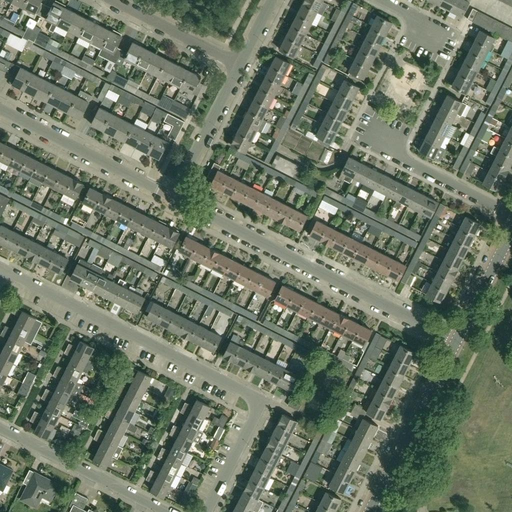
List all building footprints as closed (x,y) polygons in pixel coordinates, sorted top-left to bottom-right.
[(41,0),(27,0),(23,8),(35,14),(41,0)] [(316,12),(322,1),(319,0),(304,0),(302,5),(316,12)] [(346,0),(341,11),(345,13),(351,2),(347,0),(346,0)] [(450,11),(455,0),(441,0),(439,5),(450,11)] [(465,0),(455,0),(450,11),(462,17),(469,2),(465,0)] [(53,32),(57,25),(65,8),(60,6),(61,5),(60,3),(56,1),(55,2),(55,3),(54,2),(45,19),(53,23),(49,30),(53,32)] [(352,17),(358,5),(354,3),(348,14),(352,17)] [(311,23),(316,12),(302,5),(296,16),(311,23)] [(68,31),(77,14),(65,8),(57,25),(68,31)] [(472,22),(478,12),(472,9),(467,20),(472,22)] [(341,11),(335,22),(340,24),(345,13),(341,11)] [(477,25),(483,14),(478,12),(472,22),(477,25)] [(79,36),(88,20),(77,14),(68,31),(79,36)] [(352,17),(348,14),(342,25),(347,28),(350,21),(358,25),(360,21),(352,17)] [(483,28),(488,17),(483,14),(477,25),(483,28)] [(305,34),(311,23),(296,16),(291,27),(305,34)] [(386,35),(392,23),(377,16),(371,27),(386,35)] [(0,25),(12,31),(14,26),(15,22),(4,17),(0,25)] [(488,30),(493,20),(488,17),(483,28),(488,30)] [(91,42),(99,25),(88,20),(79,36),(91,42)] [(493,33),(499,22),(493,20),(488,30),(493,33)] [(335,22),(330,33),(334,35),(340,24),(335,22)] [(498,36),(504,25),(499,22),(493,33),(498,36)] [(102,48),(110,31),(99,25),(91,42),(102,48)] [(337,37),(341,39),(347,28),(342,25),(337,37)] [(504,38),(509,28),(504,25),(498,36),(504,38)] [(28,40),(29,39),(33,30),(28,27),(25,32),(14,26),(12,31),(23,36),(22,38),(28,40)] [(300,45),(305,34),(291,27),(285,38),(300,45)] [(380,46),(386,35),(371,27),(366,38),(380,46)] [(0,34),(8,38),(10,33),(0,28),(0,34)] [(33,30),(29,39),(34,41),(33,43),(45,49),(48,44),(36,38),(39,33),(33,30)] [(122,50),(116,48),(122,37),(121,36),(121,34),(116,32),(115,33),(110,31),(102,48),(98,55),(115,64),(122,50)] [(489,49),(494,38),(480,31),(474,42),(489,49)] [(10,33),(8,38),(25,47),(27,42),(10,33)] [(330,33),(324,44),(328,46),(334,35),(330,33)] [(337,37),(331,48),(335,50),(341,39),(337,37)] [(294,57),(300,45),(285,38),(279,49),(294,57)] [(374,57),(380,46),(366,38),(360,49),(374,57)] [(135,65),(144,48),(133,42),(124,59),(135,65)] [(483,60),(489,49),(474,42),(469,53),(483,60)] [(45,49),(56,54),(59,49),(48,44),(45,49)] [(324,44),(318,55),(323,57),(328,46),(324,44)] [(42,55),(44,51),(33,45),(30,49),(42,55)] [(147,71),(155,54),(144,48),(135,65),(147,71)] [(335,51),(335,50),(331,48),(323,63),(331,66),(338,52),(335,51)] [(56,54),(67,60),(70,55),(59,49),(56,54)] [(369,68),(374,57),(360,49),(354,61),(369,68)] [(53,61),(55,56),(44,51),(42,55),(53,61)] [(478,71),(483,60),(469,53),(463,64),(478,71)] [(158,76),(166,60),(155,54),(147,71),(158,76)] [(67,60),(79,65),(81,61),(70,55),(67,60)] [(317,68),(323,57),(318,55),(313,66),(317,68)] [(53,61),(64,66),(66,62),(55,56),(53,61)] [(285,74),(290,63),(276,56),(270,67),(285,74)] [(6,70),(10,62),(0,57),(0,78),(2,79),(6,70)] [(507,59),(501,71),(506,73),(511,62),(507,59)] [(169,82),(178,65),(166,60),(158,76),(169,82)] [(79,65),(90,71),(92,66),(81,61),(79,65)] [(363,79),(369,68),(354,61),(349,71),(363,79)] [(10,62),(6,70),(11,73),(15,65),(10,62)] [(64,66),(75,72),(78,68),(66,62),(64,66)] [(472,82),(478,71),(463,64),(458,74),(472,82)] [(180,88),(189,71),(178,65),(169,82),(180,88)] [(322,65),(321,68),(315,79),(319,81),(326,67),(322,65)] [(104,72),(92,66),(90,71),(102,77),(104,72)] [(279,86),(285,74),(270,67),(265,78),(279,86)] [(23,90),(32,73),(21,68),(12,84),(23,90)] [(75,72),(87,78),(89,73),(78,68),(75,72)] [(192,94),(200,77),(189,71),(180,88),(192,94)] [(501,71),(496,83),(500,85),(506,73),(501,71)] [(35,96),(43,79),(32,73),(23,90),(35,96)] [(89,73),(87,78),(98,84),(100,79),(89,73)] [(304,84),(308,86),(314,75),(309,73),(304,84)] [(466,94),(472,82),(458,74),(452,86),(466,94)] [(507,89),(511,79),(511,77),(508,76),(503,86),(507,89)] [(112,82),(124,88),(126,83),(115,78),(112,82)] [(274,97),(279,86),(265,78),(259,89),(274,97)] [(46,102),(55,85),(43,79),(35,96),(46,102)] [(319,81),(315,79),(309,90),(314,92),(319,81)] [(353,99),(359,87),(344,80),(338,92),(353,99)] [(106,82),(97,99),(102,102),(109,89),(111,85),(106,82)] [(126,83),(124,88),(135,93),(137,89),(126,83)] [(318,89),(329,94),(331,88),(321,83),(318,89)] [(494,97),(500,85),(496,83),(491,93),(490,95),(494,97)] [(308,86),(304,84),(298,95),(302,97),(308,86)] [(57,107),(66,90),(55,85),(46,102),(57,107)] [(109,89),(120,95),(122,90),(111,85),(109,89)] [(495,101),(500,103),(507,89),(503,86),(495,101)] [(146,99),(148,95),(137,89),(135,93),(146,99)] [(274,97),(259,89),(253,100),(268,108),(274,97)] [(69,113),(77,96),(66,90),(57,107),(69,113)] [(120,95),(131,101),(134,96),(122,90),(120,95)] [(304,101),(308,103),(314,92),(309,90),(304,101)] [(347,110),(353,99),(338,92),(333,103),(347,110)] [(157,105),(160,100),(148,95),(146,99),(157,105)] [(302,97),(298,95),(292,106),(297,108),(302,97)] [(460,116),(466,104),(447,95),(441,106),(456,114),(460,116)] [(490,105),(494,97),(490,95),(483,106),(488,109),(490,105)] [(80,119),(89,102),(77,96),(69,113),(80,119)] [(131,101),(143,106),(145,102),(134,96),(131,101)] [(169,111),(171,106),(160,100),(157,105),(169,111)] [(262,119),(268,108),(253,100),(248,111),(262,119)] [(298,112),(303,115),(308,103),(304,101),(298,112)] [(495,101),(488,116),(492,118),(500,103),(495,101)] [(151,117),(156,108),(145,102),(143,106),(140,111),(151,117)] [(342,121),(347,110),(333,103),(327,114),(342,121)] [(171,106),(169,111),(180,117),(183,112),(171,106)] [(291,119),(297,108),(292,106),(290,112),(287,117),(291,119)] [(450,125),(456,114),(441,106),(436,117),(450,125)] [(102,130),(111,113),(99,107),(91,124),(102,130)] [(165,118),(167,113),(156,108),(151,117),(152,116),(162,122),(165,118)] [(267,121),(262,119),(248,111),(242,123),(257,130),(261,132),(267,121)] [(303,115),(298,112),(292,124),(297,126),(303,115)] [(481,112),(475,123),(479,125),(485,114),(481,112)] [(113,136),(122,119),(111,113),(102,130),(113,136)] [(175,140),(184,122),(167,113),(165,118),(164,120),(173,125),(168,136),(175,140)] [(336,132),(342,121),(327,114),(322,125),(336,132)] [(286,131),(291,119),(287,117),(284,116),(283,116),(287,118),(281,128),(286,131)] [(487,129),(492,118),(488,116),(482,127),(487,129)] [(445,136),(450,125),(436,117),(430,128),(445,136)] [(125,142),(133,125),(122,119),(113,136),(125,142)] [(251,141),(257,130),(242,123),(236,134),(251,141)] [(475,123),(469,134),(474,136),(479,125),(475,123)] [(136,147),(144,130),(133,125),(125,142),(136,147)] [(330,143),(336,132),(322,125),(316,136),(330,143)] [(477,138),(481,140),(487,129),(482,127),(477,138)] [(280,142),(286,131),(281,128),(281,129),(275,140),(280,142)] [(439,147),(445,136),(430,128),(425,139),(439,147)] [(147,153),(156,136),(144,130),(136,147),(147,153)] [(461,145),(464,146),(464,145),(468,147),(474,136),(469,134),(469,135),(466,133),(461,145)] [(245,153),(251,141),(236,134),(231,145),(245,153)] [(159,159),(167,142),(156,136),(147,153),(159,159)] [(477,138),(471,149),(475,151),(481,140),(477,138)] [(433,158),(439,147),(425,139),(424,140),(423,139),(421,140),(419,144),(420,146),(421,146),(419,151),(433,158)] [(511,156),(511,142),(505,139),(499,150),(511,156)] [(270,151),(274,153),(280,142),(275,140),(270,151)] [(0,160),(9,165),(16,150),(5,144),(0,154),(0,160)] [(464,145),(464,146),(458,156),(463,158),(468,147),(464,145)] [(508,168),(511,160),(511,156),(499,150),(493,147),(490,153),(496,156),(494,161),(508,168)] [(227,152),(239,158),(241,153),(230,148),(227,152)] [(471,149),(465,160),(470,162),(475,151),(471,149)] [(20,170),(27,156),(16,150),(9,165),(20,170)] [(268,164),(274,153),(270,151),(264,162),(268,164)] [(250,163),(252,159),(241,153),(239,158),(250,163)] [(296,178),(302,167),(276,155),(271,166),(296,178)] [(31,176),(38,161),(27,156),(20,170),(31,176)] [(457,170),(463,158),(458,156),(453,168),(457,170)] [(353,178),(361,163),(349,157),(342,170),(338,179),(343,181),(346,174),(353,178)] [(261,169),(263,165),(252,159),(250,163),(261,169)] [(464,173),(470,162),(465,160),(460,171),(464,173)] [(42,182),(49,167),(38,161),(31,176),(42,182)] [(503,179),(508,168),(494,161),(488,172),(503,179)] [(221,191),(229,176),(218,171),(221,166),(214,162),(207,177),(213,180),(210,185),(211,185),(210,187),(216,190),(217,188),(221,191)] [(364,183),(372,169),(361,163),(353,178),(364,183)] [(272,175),(274,170),(263,165),(261,169),(272,175)] [(53,187),(60,173),(49,167),(42,182),(53,187)] [(307,170),(302,167),(296,178),(301,181),(307,170)] [(375,189),(383,174),(372,169),(364,183),(375,189)] [(283,180),(285,176),(274,170),(272,175),(283,180)] [(497,190),(503,179),(488,172),(483,183),(497,190)] [(64,193),(71,178),(60,173),(53,187),(64,193)] [(386,195),(394,180),(383,174),(375,189),(386,195)] [(232,196),(240,182),(229,176),(221,191),(232,196)] [(294,186),(296,182),(285,176),(283,180),(294,186)] [(75,199),(83,184),(71,178),(64,193),(75,199)] [(397,200),(405,186),(394,180),(386,195),(397,200)] [(243,202),(251,187),(240,182),(232,196),(243,202)] [(305,192),(307,187),(296,182),(294,186),(305,192)] [(0,190),(8,195),(10,190),(0,185),(0,190)] [(408,206),(416,191),(405,186),(397,200),(393,207),(398,210),(402,202),(408,206)] [(255,207),(262,193),(251,187),(243,202),(255,207)] [(307,187),(305,192),(316,197),(319,193),(307,187)] [(94,208),(101,193),(90,188),(82,202),(94,208)] [(19,200),(21,196),(10,190),(8,195),(19,200)] [(341,201),(343,197),(332,191),(330,195),(341,201)] [(419,212),(427,197),(416,191),(408,206),(419,212)] [(105,214),(112,199),(101,193),(94,208),(105,214)] [(266,213),(273,198),(262,193),(255,207),(266,213)] [(0,194),(0,200),(7,204),(9,199),(0,194)] [(30,206),(32,201),(21,196),(19,200),(30,206)] [(322,200),(334,206),(336,202),(324,196),(322,200)] [(352,207),(354,202),(343,197),(341,201),(352,207)] [(430,217),(438,202),(427,197),(419,212),(430,217)] [(277,219),(284,204),(273,198),(266,213),(277,219)] [(116,219),(123,205),(112,199),(105,214),(116,219)] [(11,205),(23,211),(25,207),(13,201),(11,205)] [(41,211),(43,207),(32,201),(30,206),(41,211)] [(334,206),(345,212),(348,208),(336,202),(334,206)] [(352,207),(363,212),(366,208),(354,202),(352,207)] [(288,224),(295,210),(284,204),(277,219),(288,224)] [(441,204),(435,215),(439,217),(445,206),(441,204)] [(127,225),(134,210),(123,205),(116,219),(127,225)] [(25,207),(23,211),(34,217),(36,212),(25,207)] [(52,217),(54,213),(43,207),(41,211),(52,217)] [(357,218),(359,214),(348,208),(345,212),(357,218)] [(363,212),(374,218),(377,214),(366,208),(363,212)] [(138,230),(145,216),(134,210),(127,225),(138,230)] [(299,230),(307,216),(295,210),(288,224),(299,230)] [(45,222),(47,218),(36,212),(34,217),(45,222)] [(54,213),(52,217),(63,223),(66,218),(54,213)] [(369,224),(371,220),(359,214),(357,218),(369,224)] [(374,218),(385,224),(388,219),(387,219),(377,214),(374,218)] [(434,229),(439,217),(435,215),(429,226),(434,229)] [(149,236),(157,221),(145,216),(138,230),(149,236)] [(474,236),(480,224),(465,217),(460,228),(474,236)] [(56,228),(58,224),(47,218),(45,222),(56,228)] [(385,224),(396,229),(399,225),(388,219),(385,224)] [(380,230),(382,225),(371,220),(369,224),(380,230)] [(162,222),(161,224),(157,221),(149,236),(160,242),(168,227),(167,227),(168,225),(162,222)] [(320,241),(328,226),(316,221),(309,235),(320,241)] [(82,232),(84,228),(73,222),(71,226),(82,232)] [(64,238),(69,229),(58,224),(56,228),(54,233),(64,238)] [(0,242),(5,245),(12,231),(1,225),(0,226),(0,242)] [(392,236),(394,231),(382,225),(380,230),(392,236)] [(396,229),(407,235),(410,230),(399,225),(396,229)] [(331,246),(339,232),(328,226),(320,241),(331,246)] [(434,229),(429,226),(424,238),(428,240),(434,229)] [(160,242),(171,247),(179,233),(178,232),(179,231),(173,228),(172,229),(168,227),(160,242)] [(82,232),(93,238),(95,233),(84,228),(82,232)] [(474,236),(460,228),(454,239),(469,247),(474,236)] [(69,229),(64,238),(65,238),(67,234),(78,239),(80,235),(69,229)] [(421,236),(410,230),(407,235),(419,240),(421,236)] [(16,251),(23,236),(12,231),(5,245),(16,251)] [(403,242),(406,237),(394,231),(392,236),(403,242)] [(342,252),(350,237),(339,232),(331,246),(342,252)] [(93,238),(104,243),(106,239),(95,233),(93,238)] [(27,257),(35,242),(23,236),(16,251),(27,257)] [(190,257),(197,242),(186,236),(178,251),(190,257)] [(353,257),(361,243),(350,237),(342,252),(353,257)] [(406,237),(403,242),(415,248),(417,243),(406,237)] [(424,238),(418,249),(422,251),(428,240),(424,238)] [(104,243),(115,249),(117,245),(106,239),(104,243)] [(469,247),(454,239),(448,250),(463,258),(469,247)] [(99,250),(101,245),(90,240),(88,244),(99,250)] [(38,262),(46,247),(35,242),(27,257),(38,262)] [(201,262),(208,248),(197,242),(190,257),(201,262)] [(364,263),(372,249),(361,243),(353,257),(364,263)] [(110,255),(112,251),(101,245),(99,250),(110,255)] [(115,249),(126,255),(128,250),(117,245),(115,249)] [(49,268),(57,253),(46,247),(38,262),(49,268)] [(212,268),(219,253),(208,248),(201,262),(212,268)] [(375,269),(383,254),(372,249),(364,263),(375,269)] [(418,249),(412,260),(417,262),(422,251),(418,249)] [(126,255),(137,260),(139,256),(128,250),(126,255)] [(457,269),(463,258),(448,250),(443,261),(457,269)] [(121,261),(123,256),(112,251),(110,255),(121,261)] [(61,274),(68,259),(57,253),(49,268),(61,274)] [(223,273),(230,259),(219,253),(212,268),(223,273)] [(386,274),(394,260),(383,254),(375,269),(386,274)] [(132,266),(134,262),(123,256),(121,261),(132,266)] [(137,260),(148,266),(150,261),(139,256),(137,260)] [(81,284),(89,269),(91,264),(80,259),(70,279),(81,284)] [(234,279),(241,264),(230,259),(223,273),(234,279)] [(398,280),(405,266),(394,260),(386,274),(398,280)] [(412,260),(407,271),(411,273),(417,262),(412,260)] [(162,267),(150,261),(148,266),(160,272),(162,267)] [(452,280),(457,269),(443,261),(437,272),(452,280)] [(143,272),(145,268),(134,262),(132,266),(143,272)] [(92,290),(100,275),(103,269),(92,264),(92,265),(91,264),(89,269),(81,284),(92,290)] [(245,285),(253,270),(241,264),(234,279),(245,285)] [(145,268),(143,272),(155,278),(157,274),(145,268)] [(256,290),(264,276),(253,270),(245,285),(256,290)] [(178,281),(180,276),(169,271),(166,275),(178,281)] [(411,273),(407,271),(401,282),(410,286),(415,277),(410,275),(411,273)] [(446,291),(452,280),(437,272),(432,284),(446,291)] [(103,295),(111,281),(113,276),(109,273),(106,278),(100,275),(92,290),(103,295)] [(178,281),(189,286),(191,282),(180,276),(178,281)] [(275,281),(264,276),(256,290),(268,296),(275,281)] [(175,288),(178,284),(166,278),(164,283),(175,288)] [(114,301),(122,286),(125,281),(120,279),(117,284),(111,281),(103,295),(114,301)] [(189,286),(200,292),(202,288),(191,282),(189,286)] [(175,288),(187,294),(189,290),(178,284),(175,288)] [(441,302),(446,291),(432,284),(426,294),(441,302)] [(286,305),(293,291),(282,285),(275,300),(286,305)] [(133,292),(135,288),(130,286),(128,289),(122,286),(114,301),(126,307),(133,292)] [(200,292),(211,298),(213,293),(202,288),(200,292)] [(187,294),(198,300),(200,295),(189,290),(187,294)] [(297,311),(304,297),(293,291),(286,305),(297,311)] [(137,313),(145,298),(133,292),(126,307),(137,313)] [(211,298),(222,303),(224,299),(213,293),(211,298)] [(198,300),(209,305),(211,301),(200,295),(198,300)] [(308,317),(315,302),(304,297),(297,311),(308,317)] [(222,303),(233,309),(235,305),(224,299),(222,303)] [(209,305),(220,311),(222,307),(211,301),(209,305)] [(319,322),(327,308),(315,302),(308,317),(319,322)] [(158,323),(165,308),(154,303),(147,318),(158,323)] [(233,309),(244,315),(246,310),(235,305),(233,309)] [(233,312),(222,307),(220,311),(231,317),(233,312)] [(30,330),(36,318),(14,308),(12,313),(20,317),(16,323),(30,330)] [(169,329),(176,314),(165,308),(158,323),(169,329)] [(330,328),(338,313),(327,308),(319,322),(330,328)] [(256,320),(258,316),(246,310),(244,315),(256,320)] [(341,333),(349,319),(338,313),(330,328),(341,333)] [(180,334),(187,320),(176,314),(169,329),(180,334)] [(252,327),(254,323),(243,317),(241,321),(252,327)] [(263,324),(274,330),(276,325),(265,319),(263,324)] [(352,339),(360,325),(349,319),(341,333),(352,339)] [(191,340),(198,325),(187,320),(180,334),(191,340)] [(24,341),(30,330),(16,323),(13,329),(5,325),(3,330),(24,341)] [(254,323),(252,327),(263,333),(265,328),(254,323)] [(202,346),(210,331),(198,325),(191,340),(202,346)] [(274,330),(285,335),(287,331),(276,325),(274,330)] [(364,345),(367,338),(371,330),(360,325),(352,339),(364,345)] [(265,328),(263,333),(274,338),(276,334),(265,328)] [(19,353),(24,341),(3,330),(0,335),(8,339),(5,346),(19,353)] [(213,351),(221,337),(210,331),(202,346),(213,351)] [(296,341),(298,336),(287,331),(285,335),(296,341)] [(371,344),(375,347),(381,335),(376,333),(371,344)] [(285,344),(287,340),(276,334),(274,338),(285,344)] [(307,346),(309,342),(298,336),(296,341),(307,346)] [(234,362),(242,347),(244,342),(240,340),(237,345),(230,342),(223,356),(234,362)] [(298,345),(287,340),(285,344),(296,350),(298,345)] [(88,359),(94,348),(80,341),(77,348),(69,344),(66,348),(88,359)] [(318,352),(320,348),(309,342),(307,346),(318,352)] [(371,344),(365,355),(370,358),(375,347),(371,344)] [(310,351),(298,345),(296,350),(307,356),(310,351)] [(409,364),(415,353),(400,345),(394,357),(409,364)] [(0,357),(13,364),(19,353),(5,346),(2,352),(0,351),(0,357)] [(245,368),(253,353),(242,347),(234,362),(245,368)] [(82,371),(88,359),(66,348),(64,353),(72,357),(69,364),(82,371)] [(329,358),(332,353),(320,348),(318,352),(329,358)] [(256,373),(264,358),(253,353),(245,368),(256,373)] [(340,363),(343,359),(332,353),(329,358),(340,363)] [(365,355),(359,366),(364,369),(370,358),(365,355)] [(0,371),(7,375),(13,364),(0,357),(0,371)] [(403,375),(409,364),(394,357),(389,368),(403,375)] [(267,379),(275,364),(264,358),(256,373),(267,379)] [(354,365),(343,359),(340,363),(352,369),(354,365)] [(82,371),(69,364),(66,370),(58,366),(55,371),(77,382),(82,371)] [(278,384),(286,370),(275,364),(267,379),(278,384)] [(146,389),(152,377),(130,366),(128,372),(136,376),(132,382),(146,389)] [(359,366),(354,377),(358,380),(364,369),(359,366)] [(299,386),(303,378),(305,374),(295,368),(292,373),(286,370),(278,384),(290,390),(293,384),(299,386)] [(398,386),(403,375),(389,368),(383,379),(398,386)] [(102,381),(106,383),(112,372),(108,370),(102,381)] [(71,393),(77,382),(55,371),(53,376),(61,380),(57,386),(71,393)] [(33,382),(36,375),(31,373),(29,372),(26,379),(33,382)] [(354,377),(348,389),(353,391),(358,380),(354,377)] [(392,397),(398,386),(383,379),(378,390),(392,397)] [(106,383),(102,381),(97,390),(101,392),(106,383)] [(140,400),(146,389),(132,382),(129,388),(121,384),(119,389),(140,400)] [(71,393),(57,386),(54,393),(46,389),(44,394),(65,405),(71,393)] [(135,411),(140,400),(119,389),(116,394),(124,398),(121,405),(135,411)] [(347,402),(353,391),(348,389),(342,400),(347,402)] [(25,398),(27,394),(20,390),(18,394),(20,395),(25,398)] [(387,408),(392,397),(378,390),(372,401),(387,408)] [(65,405),(44,394),(41,398),(49,402),(46,409),(60,416),(65,405)] [(204,418),(210,407),(196,400),(193,407),(185,403),(183,407),(204,418)] [(292,401),(290,400),(289,403),(288,405),(298,411),(301,405),(298,404),(292,401)] [(381,420),(387,408),(372,401),(366,412),(381,420)] [(129,423),(135,411),(121,405),(118,411),(110,407),(107,412),(129,423)] [(339,406),(333,418),(338,420),(344,408),(339,406)] [(199,430),(204,418),(183,407),(180,412),(188,416),(185,423),(199,430)] [(54,427),(60,416),(46,409),(43,415),(35,411),(32,416),(54,427)] [(83,413),(77,410),(74,415),(90,422),(92,417),(83,413)] [(123,434),(129,423),(107,412),(105,417),(113,421),(110,427),(123,434)] [(222,427),(228,416),(223,413),(217,425),(222,427)] [(292,433),(297,422),(294,420),(283,414),(277,425),(292,433)] [(48,439),(54,427),(32,416),(30,421),(38,425),(35,432),(48,439)] [(328,429),(332,431),(338,420),(333,418),(328,429)] [(372,437),(377,426),(363,418),(357,430),(372,437)] [(338,434),(343,422),(339,420),(334,432),(338,434)] [(193,441),(199,430),(185,423),(182,429),(174,425),(171,430),(193,441)] [(82,427),(77,424),(74,430),(79,433),(82,427)] [(286,444),(292,433),(277,425),(272,436),(286,444)] [(118,445),(123,434),(110,427),(107,433),(99,429),(96,434),(118,445)] [(327,442),(332,431),(328,429),(322,440),(326,442),(327,442)] [(193,441),(171,430),(169,435),(177,439),(174,445),(187,452),(193,441)] [(366,448),(372,437),(357,430),(351,441),(366,448)] [(312,443),(316,445),(322,434),(317,431),(312,443)] [(117,459),(123,448),(118,445),(96,434),(94,439),(102,443),(99,450),(112,457),(117,459)] [(280,455),(286,444),(272,436),(266,448),(280,455)] [(216,439),(214,438),(209,447),(215,450),(219,441),(216,439)] [(316,451),(321,453),(326,442),(322,440),(316,451)] [(360,459),(366,448),(351,441),(346,452),(360,459)] [(316,445),(312,443),(306,454),(310,456),(316,445)] [(182,464),(187,452),(174,445),(170,452),(162,448),(160,453),(182,464)] [(275,466),(280,455),(266,448),(260,459),(275,466)] [(112,457),(99,450),(95,456),(87,452),(85,457),(106,468),(112,457)] [(311,462),(315,464),(321,453),(316,451),(311,462)] [(355,470),(360,459),(346,452),(340,463),(355,470)] [(176,475),(182,464),(160,453),(157,459),(165,463),(162,468),(176,475)] [(2,465),(0,468),(0,467),(0,455),(0,454),(0,492),(4,494),(8,486),(6,485),(13,471),(2,465)] [(310,456),(306,454),(300,465),(305,467),(310,456)] [(269,477),(275,466),(260,459),(255,470),(269,477)] [(310,475),(315,464),(311,462),(305,473),(310,475)] [(349,482),(355,470),(340,463),(334,474),(349,482)] [(305,467),(300,465),(295,476),(299,478),(305,467)] [(170,486),(176,475),(162,468),(159,474),(151,470),(149,475),(170,486)] [(264,488),(269,477),(255,470),(249,481),(264,488)] [(58,485),(35,473),(31,480),(26,477),(24,483),(28,485),(21,499),(36,507),(42,496),(50,500),(58,485)] [(349,482),(334,474),(329,485),(343,493),(349,482)] [(164,498),(170,486),(149,475),(146,480),(154,484),(151,491),(164,498)] [(299,478),(295,476),(289,487),(294,489),(299,478)] [(296,491),(301,493),(306,482),(302,479),(296,491)] [(258,499),(264,488),(249,481),(243,492),(258,499)] [(196,486),(189,482),(186,489),(193,492),(196,486)] [(284,498),(288,500),(294,489),(289,487),(284,498)] [(296,491),(291,502),(295,504),(301,493),(296,491)] [(81,511),(83,508),(88,498),(76,492),(69,506),(72,507),(69,511),(95,511),(89,509),(87,511),(81,511)] [(257,511),(263,502),(258,499),(243,492),(238,503),(252,510),(255,511),(257,511)] [(334,510),(340,499),(325,492),(320,503),(334,510)] [(191,496),(184,493),(181,499),(188,502),(191,496)] [(282,511),(288,500),(284,498),(278,509),(282,511)] [(291,502),(285,511),(290,511),(295,504),(291,502)] [(251,511),(252,510),(238,503),(233,511),(251,511)] [(333,511),(334,510),(320,503),(315,511),(333,511)]
